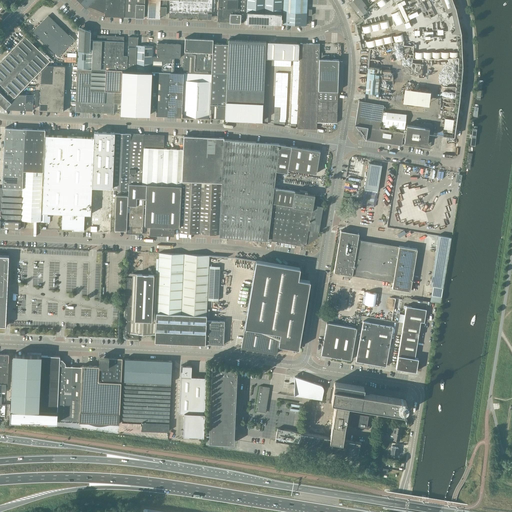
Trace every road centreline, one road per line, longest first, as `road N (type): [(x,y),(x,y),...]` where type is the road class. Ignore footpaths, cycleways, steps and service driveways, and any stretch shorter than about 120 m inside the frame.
road 1 (unclassified): [(341,146),(225,128),(0,116)]
road 2 (unclassified): [(322,262),(233,248),(0,237)]
road 3 (unclassified): [(303,361),(0,344)]
road 4 (primary): [(446,511),(158,466)]
road 5 (unclassified): [(344,24),(300,35),(106,26),(64,0)]
road 6 (primary): [(165,485),(334,511)]
road 7 (primary): [(0,509),(75,489),(165,485)]
road 8 (unclassified): [(459,164),(472,53),(463,0)]
road 9 (trunk): [(0,480),(165,485)]
road 10 (primary): [(158,466),(0,438)]
road 11 (unclassified): [(488,406),(511,255)]
road 12 (unclassified): [(341,146),(352,67),(344,24)]
road 13 (unknown): [(452,174),(411,194),(408,205),(430,213),(454,180)]
